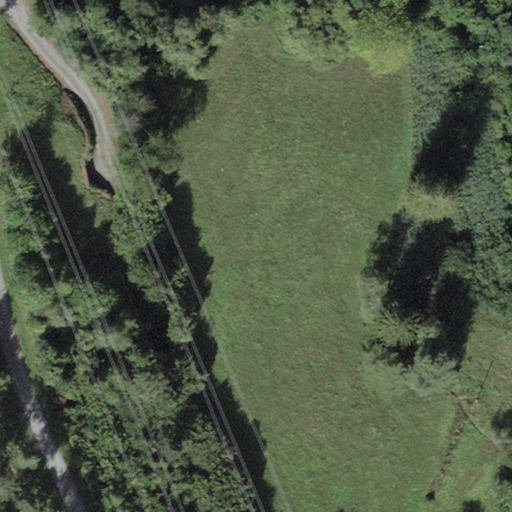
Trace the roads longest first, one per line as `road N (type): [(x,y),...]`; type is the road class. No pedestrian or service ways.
road 1 (track): [(0,313),(6,348),(73,511)]
road 2 (track): [(481,0),(479,31),(511,141)]
